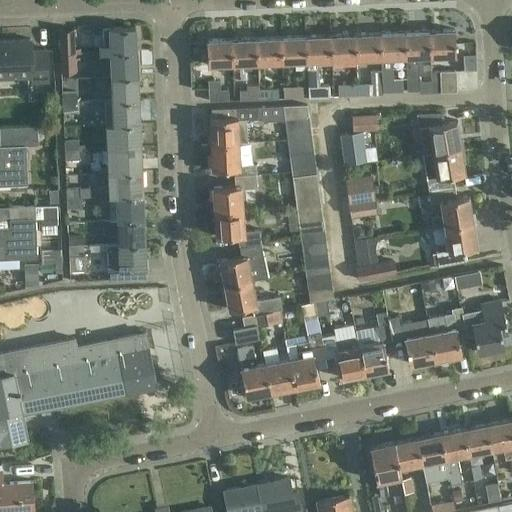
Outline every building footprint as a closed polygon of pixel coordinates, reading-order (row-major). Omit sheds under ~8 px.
[(99,51),(109,51),(136,50),(135,25),(101,27),(102,42),(99,42),(99,51)] [(60,53),(74,53),(73,28),(59,28),(60,53)] [(428,29),(429,55),(453,53),(452,28),(428,29)] [(406,88),(418,88),(417,55),(429,55),(428,29),(403,30),(405,56),(406,88)] [(392,77),(391,56),(405,56),(403,30),(378,31),(379,57),(380,70),(380,89),(381,89),(402,88),(401,76),(392,77)] [(355,58),(379,57),(378,31),(353,32),(355,58)] [(330,59),(355,58),(353,32),(329,33),(330,59)] [(317,76),(316,59),(330,59),(329,33),(304,34),(305,60),(306,76),(317,76)] [(281,61),(305,60),(304,34),(280,35),(281,61)] [(256,62),(281,61),(280,35),(255,36),(256,62)] [(232,63),(256,62),(255,36),(231,37),(232,63)] [(207,64),(232,63),(231,37),(206,38),(207,64)] [(30,50),(30,38),(0,39),(0,77),(31,76),(32,82),(48,81),(46,49),(30,50)] [(110,75),(137,74),(136,50),(109,51),(110,75)] [(74,53),(60,53),(60,71),(75,70),(74,53)] [(429,70),(430,90),(455,89),(454,69),(429,70)] [(380,89),(380,70),(369,71),(369,82),(356,82),(356,92),(381,91),(381,89),(380,89)] [(111,99),(138,98),(137,74),(110,75),(111,99)] [(317,76),(306,76),(307,94),(328,94),(327,83),(318,83),(317,75),(317,76)] [(219,87),(218,77),(206,78),(207,99),(227,98),(227,86),(219,87)] [(337,93),(356,92),(356,82),(336,83),(337,93)] [(282,95),(302,95),(302,85),(282,85),(282,95)] [(238,97),(257,96),(257,86),(237,87),(238,97)] [(257,96),(277,96),(277,86),(257,86),(257,96)] [(61,101),(76,101),(75,91),(61,92),(61,101)] [(104,100),(105,123),(138,122),(138,98),(111,99),(104,100)] [(62,111),(76,110),(76,101),(61,101),(62,111)] [(284,119),(307,116),(305,103),(282,104),(284,119)] [(284,119),(282,104),(210,107),(210,116),(209,116),(210,142),(238,141),(247,140),(245,118),(256,117),(267,120),(284,119)] [(422,152),(458,146),(454,121),(442,123),(440,112),(415,113),(422,152)] [(374,114),(350,115),(351,127),(375,126),(374,114)] [(284,119),(285,130),(309,127),(307,116),(284,119)] [(106,147),(139,146),(138,122),(105,123),(106,147)] [(0,182),(27,181),(25,143),(36,143),(35,126),(8,127),(9,144),(0,144),(0,182)] [(287,142),(310,139),(309,127),(285,130),(287,142)] [(361,131),(340,134),(343,163),(376,158),(375,145),(363,147),(361,131)] [(63,149),(78,148),(77,139),(63,139),(63,149)] [(288,154),(312,150),(310,139),(287,142),(288,154)] [(254,163),(239,164),(238,141),(210,142),(212,168),(235,167),(236,174),(254,173),(254,163)] [(107,171),(140,170),(139,146),(106,147),(107,171)] [(451,173),(462,171),(458,146),(422,152),(426,176),(425,177),(427,189),(453,185),(451,173)] [(64,158),(78,158),(78,148),(63,149),(64,158)] [(290,166),(313,162),(312,150),(288,154),(290,166)] [(292,176),(315,173),(313,162),(290,166),(292,176)] [(108,195),(116,195),(141,194),(140,170),(107,171),(108,195)] [(214,210),(242,208),(241,188),(255,187),(254,173),(236,174),(234,174),(234,183),(212,185),(214,210)] [(293,187),(316,184),(315,173),(292,176),(293,187)] [(347,202),(373,199),(369,173),(344,177),(347,202)] [(316,184),(293,187),(295,199),(318,195),(316,184)] [(430,227),(470,220),(466,195),(455,197),(453,185),(427,189),(429,201),(439,200),(441,214),(428,216),(430,227)] [(65,197),(79,196),(88,196),(88,186),(65,187),(65,197)] [(117,219),(142,218),(141,194),(116,195),(117,219)] [(296,210),(320,207),(318,195),(295,199),(296,210)] [(65,206),(80,205),(79,196),(65,197),(65,206)] [(373,199),(347,202),(349,215),(375,211),(373,199)] [(0,257),(36,256),(34,204),(6,206),(7,225),(0,225),(0,257)] [(298,221),(321,218),(320,207),(296,210),(298,221)] [(239,246),(259,242),(258,228),(243,229),(242,208),(214,210),(216,236),(236,234),(239,246)] [(118,243),(143,242),(142,218),(117,219),(118,243)] [(299,232),(323,228),(321,218),(298,221),(299,232)] [(432,265),(465,259),(463,248),(475,246),(470,220),(430,227),(435,252),(430,253),(432,265)] [(301,244),(324,240),(323,228),(299,232),(301,244)] [(67,245),(81,244),(81,235),(67,236),(67,245)] [(303,255),(326,252),(324,240),(301,244),(303,255)] [(107,243),(109,268),(144,267),(143,242),(118,243),(107,243)] [(223,284),(250,279),(266,275),(259,242),(239,246),(241,255),(219,259),(223,284)] [(82,254),(81,244),(67,245),(68,270),(83,269),(83,254),(82,254)] [(304,266),(327,263),(326,252),(303,255),(304,266)] [(26,260),(26,284),(40,281),(40,259),(26,260)] [(358,279),(394,272),(392,260),(355,266),(358,279)] [(306,278),(329,274),(327,263),(304,266),(306,278)] [(307,289),(330,285),(329,274),(306,278),(307,289)] [(254,299),(250,279),(223,284),(228,308),(249,304),(251,313),(277,308),(280,308),(277,295),(254,299)] [(330,285),(307,289),(309,302),(332,298),(330,285)] [(506,330),(500,300),(479,305),(480,308),(460,312),(463,327),(464,335),(472,333),(476,350),(502,345),(500,332),(506,330)] [(436,361),(449,359),(448,355),(460,353),(455,329),(463,327),(460,312),(459,306),(450,307),(451,311),(426,316),(429,331),(436,361)] [(259,322),(259,324),(275,321),(276,325),(280,324),(277,308),(251,313),(240,315),(242,326),(255,323),(259,322)] [(413,334),(409,316),(401,318),(400,313),(387,316),(392,341),(403,339),(408,363),(420,361),(421,364),(436,361),(429,331),(413,334)] [(364,372),(388,367),(384,346),(392,344),(392,341),(387,316),(386,314),(377,316),(378,323),(375,324),(379,340),(358,344),(364,372)] [(242,326),(241,326),(231,328),(233,340),(258,335),(255,323),(242,326)] [(155,383),(144,331),(73,345),(71,337),(0,351),(0,443),(27,438),(21,411),(65,403),(155,385),(155,383)] [(322,341),(321,335),(320,331),(307,334),(309,347),(296,349),(295,343),(285,345),(287,357),(293,386),(318,381),(313,358),(325,355),(322,341)] [(336,339),(334,333),(321,335),(322,341),(325,355),(325,358),(334,356),(339,377),(364,372),(358,344),(356,335),(336,339)] [(255,363),(251,344),(235,347),(245,395),(270,390),(264,362),(255,363)] [(270,390),(293,386),(287,357),(264,362),(270,390)] [(502,445),(505,458),(508,457),(508,456),(511,455),(511,432),(509,418),(486,422),(491,447),(502,445)] [(467,452),(468,456),(480,453),(479,450),(491,447),(486,422),(463,427),(468,452),(467,452)] [(467,452),(468,452),(463,427),(440,431),(448,476),(450,483),(462,481),(457,454),(467,452)] [(421,461),(425,481),(448,476),(440,431),(417,436),(421,461)] [(399,469),(411,467),(410,463),(421,461),(417,436),(393,440),(399,469)] [(399,469),(393,440),(369,445),(379,494),(387,492),(384,478),(401,475),(399,469)] [(473,478),(481,476),(478,462),(470,463),(473,478)] [(2,482),(1,469),(0,469),(0,511),(32,511),(30,479),(2,482)] [(403,492),(412,490),(409,475),(400,477),(403,492)] [(291,492),(287,477),(266,481),(266,486),(257,488),(256,488),(261,511),(278,511),(300,508),(296,491),(291,492)] [(261,511),(256,488),(257,488),(256,483),(223,490),(227,511),(261,511)] [(350,511),(347,494),(315,500),(317,511),(350,511)] [(371,495),(373,511),(386,511),(385,505),(379,506),(376,494),(371,495)] [(445,500),(430,503),(432,511),(446,509),(445,500)] [(511,501),(497,504),(499,511),(508,511),(511,511),(511,501)]
